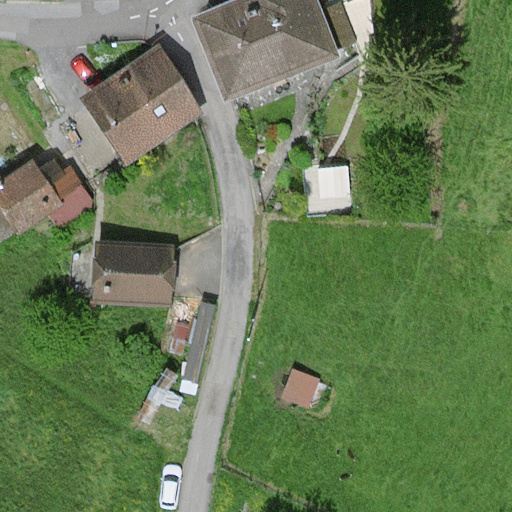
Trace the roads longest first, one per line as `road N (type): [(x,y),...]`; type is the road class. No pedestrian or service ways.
road 1 (unclassified): [(169,8),(216,119),(238,238),(233,311),(193,511)]
road 2 (residential): [(0,21),(128,22),(169,8)]
